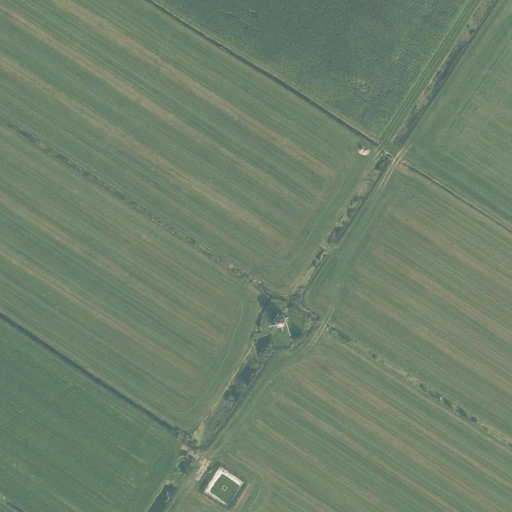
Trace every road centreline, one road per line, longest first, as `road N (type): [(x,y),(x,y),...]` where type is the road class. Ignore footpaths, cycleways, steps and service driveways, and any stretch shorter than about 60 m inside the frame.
road 1 (track): [(281,360),(316,336),(329,315),(339,256),(395,160),(511,0)]
road 2 (track): [(175,511),(281,349)]
